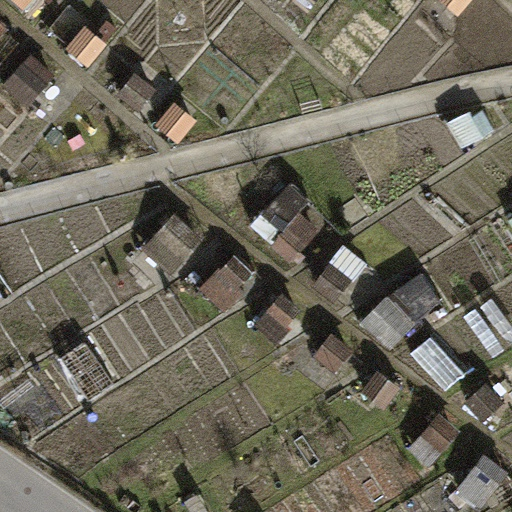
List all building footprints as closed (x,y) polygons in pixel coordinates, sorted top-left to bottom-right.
[(52,0),(17,0),(37,17),(52,0)] [(491,0),(460,0),(459,2),(478,17),(491,0)] [(0,59),(19,38),(0,20),(0,59)] [(70,74),(47,54),(15,89),(38,109),(70,74)] [(146,112),(161,94),(140,75),(125,93),(146,112)] [(141,142),(91,98),(73,118),(123,162),(141,142)] [(511,122),(502,108),(484,119),(493,132),(511,122)] [(335,227),(295,192),(261,230),(301,265),(335,227)] [(204,238),(174,212),(142,248),(172,274),(204,238)] [(370,276),(350,259),(324,289),(343,306),(370,276)] [(259,278),(238,260),(207,295),(227,313),(259,278)] [(418,277),(372,328),(397,350),(443,299),(418,277)] [(62,341),(32,294),(16,303),(47,351),(62,341)] [(303,313),(283,296),(255,330),(276,346),(303,313)] [(31,360),(0,330),(0,364),(14,377),(31,360)] [(355,351),(333,333),(314,356),(336,374),(355,351)] [(116,383),(87,340),(61,357),(90,401),(116,383)] [(380,374),(366,395),(387,410),(402,389),(380,374)] [(465,440),(442,420),(415,451),(437,471),(465,440)] [(488,511),(511,485),(511,480),(488,459),(453,498),(468,511),(488,511)]
